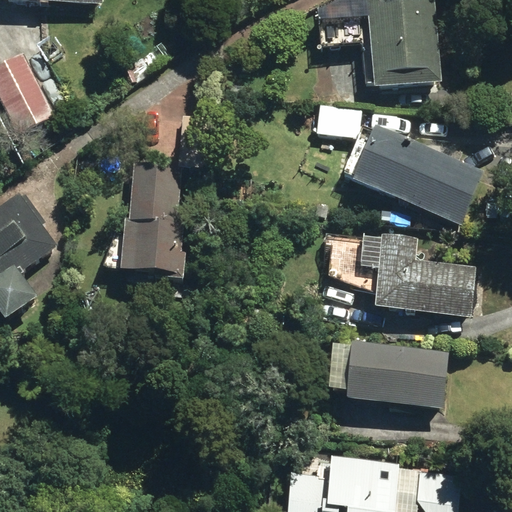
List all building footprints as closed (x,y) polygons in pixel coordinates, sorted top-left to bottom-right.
[(373,46),(377,91),(441,86),(434,0),(367,0),(344,2),(318,17),(320,50),(373,46)] [(117,75),(128,90),(137,84),(138,85),(162,66),(152,52),(130,68),(129,67),(117,75)] [(0,68),(0,102),(19,138),(55,119),(22,57),(0,68)] [(362,115),(320,112),(318,139),(360,142),(362,115)] [(209,171),(214,122),(183,119),(178,169),(209,171)] [(355,184),(462,229),(484,175),(377,131),(355,184)] [(123,274),(184,278),(185,257),(180,256),(183,216),(178,215),(181,170),(134,167),(131,223),(126,222),(123,274)] [(0,317),(5,325),(38,301),(22,279),(26,277),(23,274),(58,249),(19,196),(0,210),(0,317)] [(315,219),(325,221),(327,209),(317,208),(315,219)] [(376,311),(472,321),(476,270),(416,265),(419,234),(383,231),(376,311)] [(252,325),(283,326),(284,318),(270,317),(270,312),(253,311),(252,325)] [(348,405),(444,414),(450,356),(353,347),(348,405)] [(293,479),(289,511),(395,511),(399,468),(332,462),(330,482),(293,479)]
